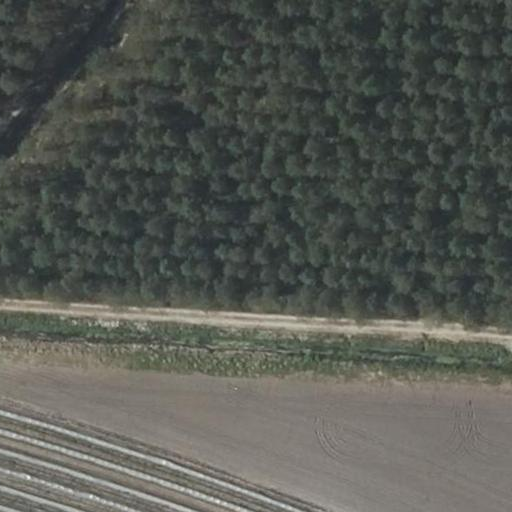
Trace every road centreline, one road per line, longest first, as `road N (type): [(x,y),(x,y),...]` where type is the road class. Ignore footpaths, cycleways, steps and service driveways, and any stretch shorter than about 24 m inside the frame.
road 1 (track): [(511,326),(0,298)]
road 2 (track): [(139,0),(0,186)]
